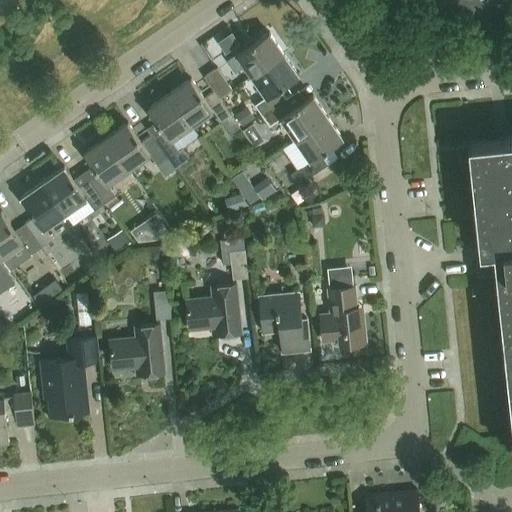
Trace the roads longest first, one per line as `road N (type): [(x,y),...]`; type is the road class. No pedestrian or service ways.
road 1 (unclassified): [(403,433),(355,453),(0,490)]
road 2 (unclassified): [(403,433),(412,409),(383,92)]
road 3 (residential): [(0,157),(225,0)]
road 4 (unclassified): [(383,92),(511,77)]
